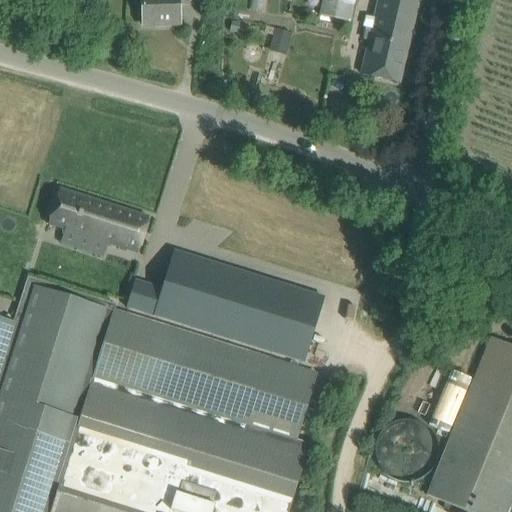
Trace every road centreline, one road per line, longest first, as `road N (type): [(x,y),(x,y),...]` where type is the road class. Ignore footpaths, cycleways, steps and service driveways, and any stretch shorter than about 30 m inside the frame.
road 1 (unclassified): [(0,54),(248,124),(427,195)]
road 2 (track): [(427,195),(427,270),(417,309),(354,423),(337,511)]
road 3 (unclassified): [(427,195),(424,159),(457,0)]
